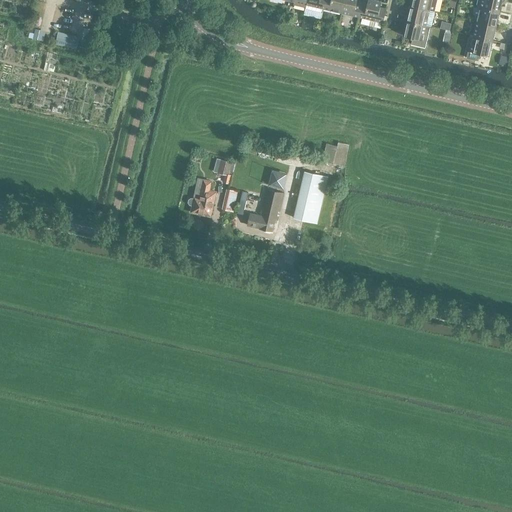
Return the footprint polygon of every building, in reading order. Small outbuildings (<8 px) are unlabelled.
[(324,9),(325,0),(307,0),(306,7),(304,15),(322,19),(324,9)] [(341,13),(344,0),(325,0),(324,9),(341,13)] [(357,0),(344,0),(341,13),(359,17),(362,3),(357,2),(357,0)] [(368,0),(367,4),(362,3),(359,17),(358,23),(382,28),(383,22),(386,9),(380,7),(382,2),(375,0),(368,0)] [(437,0),(411,0),(410,6),(434,12),(437,0)] [(502,0),(478,0),(477,6),(480,7),(499,11),(502,0)] [(431,26),(434,12),(410,6),(407,21),(426,25),(430,26),(431,26)] [(496,26),(499,11),(480,7),(477,21),(496,26)] [(430,26),(426,25),(407,21),(403,36),(413,38),(411,44),(425,47),(430,26)] [(493,41),(496,26),(477,21),(473,36),(493,41)] [(30,37),(40,40),(40,37),(38,36),(39,32),(32,30),(30,37)] [(76,48),(78,40),(78,37),(70,35),(57,32),(57,35),(55,43),(76,48)] [(445,33),(443,42),(449,44),(451,34),(445,33)] [(493,41),(473,36),(470,35),(467,50),(489,56),(493,41)] [(44,63),(43,69),(52,72),(54,65),(44,63)] [(325,149),(322,159),(345,165),(348,144),(337,143),(335,151),(325,149)] [(220,160),(220,161),(217,172),(229,175),(232,163),(220,160)] [(269,185),(284,188),(287,173),(272,170),(269,185)] [(305,171),(294,217),(317,223),(328,176),(305,171)] [(211,181),(204,180),(199,198),(194,197),(194,198),(191,198),(188,199),(188,202),(189,205),(192,205),(191,212),(210,216),(216,192),(209,190),(211,181)] [(250,213),(250,216),(248,225),(260,228),(273,231),(275,219),(278,220),(284,193),(267,188),(260,215),(250,213)] [(227,189),(222,209),(233,212),(238,191),(227,189)] [(243,214),(250,195),(251,192),(245,191),(238,212),(243,214)]
